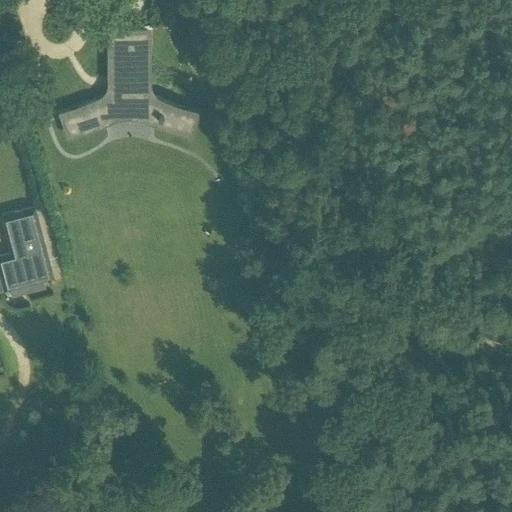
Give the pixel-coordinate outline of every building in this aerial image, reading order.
[(47,45),(39,18),(12,26),(20,53),(47,45)] [(107,93),(77,105),(86,131),(104,124),(103,121),(111,118),(119,115),(123,114),(127,113),(131,113),(135,114),(139,115),(148,118),(156,121),(155,125),(172,131),(181,104),(151,93),(151,79),(151,32),(107,32),(107,93)] [(13,251),(0,254),(0,259),(7,287),(54,275),(36,206),(4,214),(13,251)] [(506,218),(461,231),(466,249),(511,236),(506,218)] [(511,239),(471,250),(477,273),(511,265),(511,239)] [(489,315),(480,333),(500,343),(509,325),(489,315)] [(0,374),(8,372),(0,346),(0,374)]
